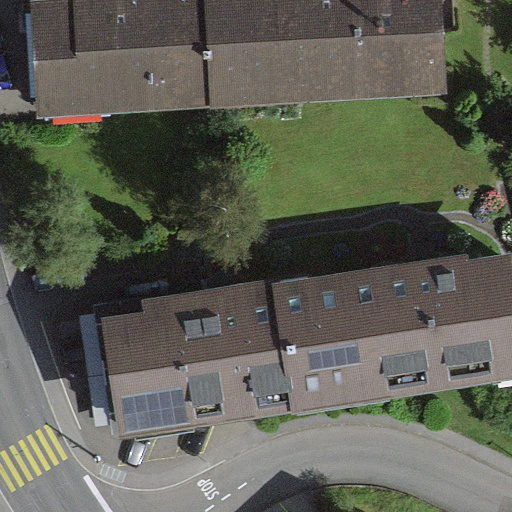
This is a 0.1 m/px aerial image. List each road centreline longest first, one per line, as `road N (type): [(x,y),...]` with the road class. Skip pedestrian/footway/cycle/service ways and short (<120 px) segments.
road 1 (residential): [(206,511),(248,480),(323,452),(387,448),(511,503)]
road 2 (residential): [(67,511),(0,378)]
